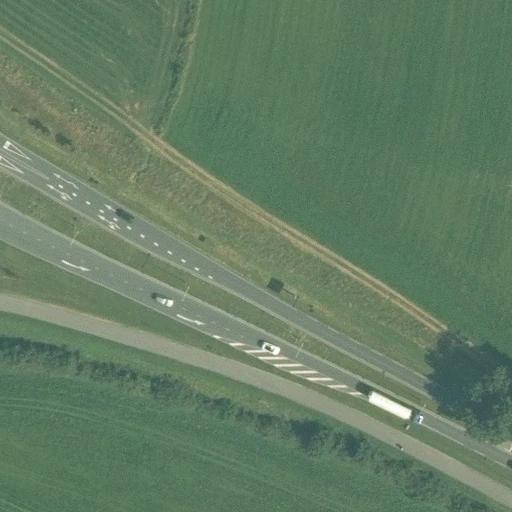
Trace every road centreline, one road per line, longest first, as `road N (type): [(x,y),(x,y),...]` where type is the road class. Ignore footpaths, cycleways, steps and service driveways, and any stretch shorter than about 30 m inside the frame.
road 1 (primary): [(511,434),(14,160)]
road 2 (primary): [(0,221),(511,461)]
road 3 (unclassified): [(511,500),(276,385),(0,302)]
road 4 (track): [(511,391),(369,326),(278,260),(29,131)]
